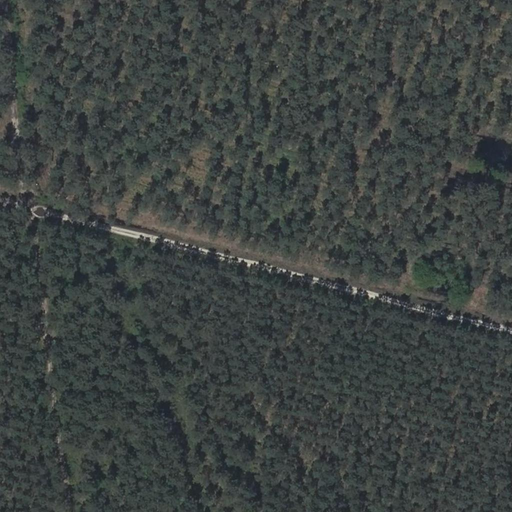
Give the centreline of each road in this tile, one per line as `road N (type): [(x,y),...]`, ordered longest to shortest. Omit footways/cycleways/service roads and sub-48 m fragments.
road 1 (track): [(511,328),(0,198)]
road 2 (track): [(14,0),(72,511)]
